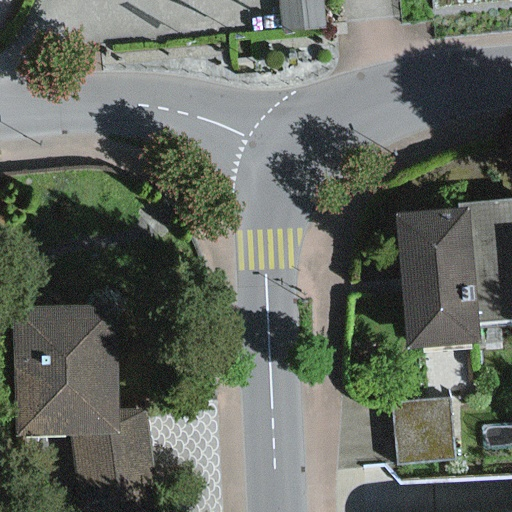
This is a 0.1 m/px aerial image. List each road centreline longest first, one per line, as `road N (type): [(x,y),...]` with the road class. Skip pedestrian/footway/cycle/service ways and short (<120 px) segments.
road 1 (residential): [(278,511),(265,251),(285,143)]
road 2 (residential): [(0,112),(110,100),(285,143)]
road 3 (residential): [(285,143),(362,106),(511,82)]
